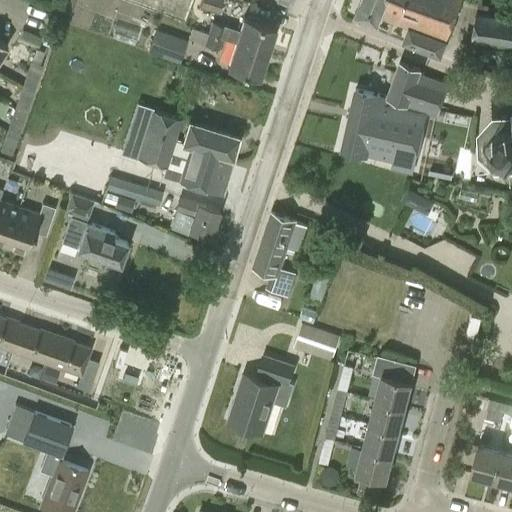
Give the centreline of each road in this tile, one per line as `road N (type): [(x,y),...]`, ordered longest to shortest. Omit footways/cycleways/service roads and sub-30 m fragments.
road 1 (residential): [(207,354),(317,16)]
road 2 (residential): [(207,354),(0,282)]
road 3 (residential): [(511,89),(317,16)]
road 4 (residential): [(337,511),(169,466)]
road 5 (residential): [(427,511),(424,490),(454,352)]
